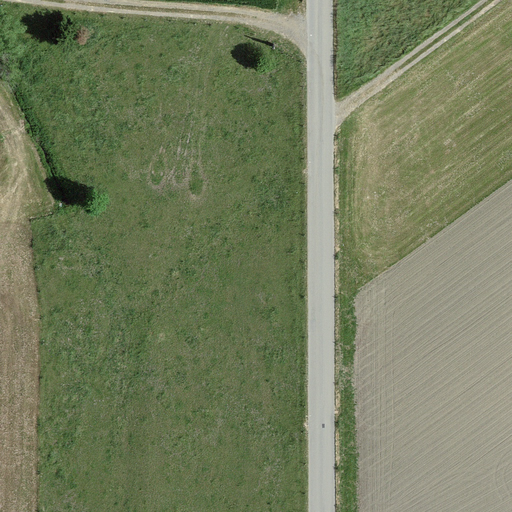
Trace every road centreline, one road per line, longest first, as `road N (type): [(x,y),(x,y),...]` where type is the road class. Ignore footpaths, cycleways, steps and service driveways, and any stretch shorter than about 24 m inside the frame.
road 1 (tertiary): [(317,511),(320,0)]
road 2 (track): [(31,0),(320,25)]
road 3 (track): [(319,127),(492,0)]
